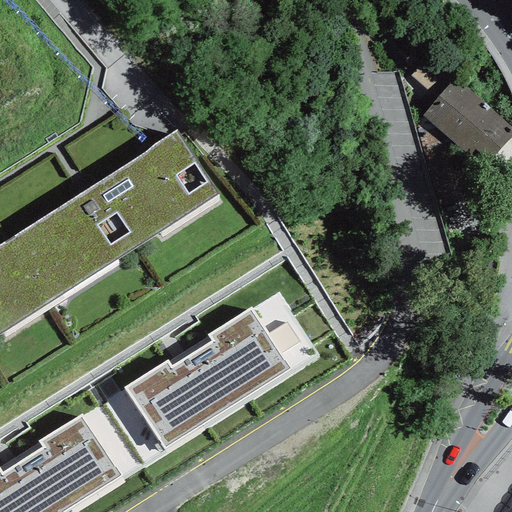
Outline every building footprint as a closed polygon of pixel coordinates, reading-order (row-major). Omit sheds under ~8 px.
[(511,128),(454,77),(422,116),(471,157),(475,152),(504,177),(511,167),(511,128)] [(8,239),(49,302),(218,195),(177,131),(8,239)] [(0,244),(0,333),(49,302),(8,239),(0,244)] [(168,359),(123,388),(163,449),(291,368),(251,305),(207,335),(210,340),(172,365),(168,359)] [(0,468),(0,511),(63,511),(122,475),(82,412),(38,442),(41,447),(3,472),(0,468)]
